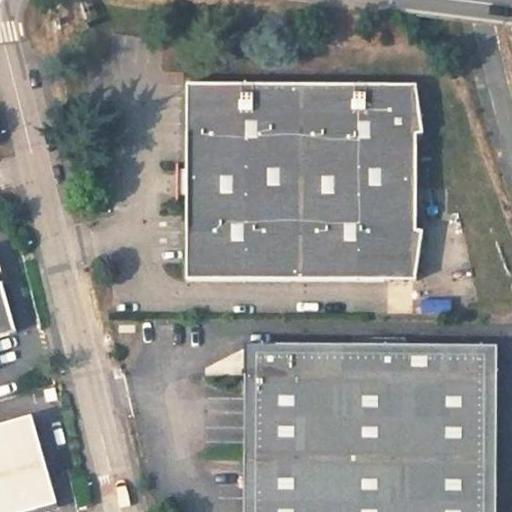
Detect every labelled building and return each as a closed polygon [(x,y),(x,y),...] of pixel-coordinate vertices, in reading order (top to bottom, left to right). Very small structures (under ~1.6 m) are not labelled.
[(418,86),(187,87),(188,173),(178,173),(178,196),(188,196),(188,282),(419,281),(419,276),(425,233),(418,231),(418,136),(425,135),(418,91),(418,86)] [(0,337),(15,332),(2,283),(0,283),(0,272),(1,273),(0,270),(0,337)] [(497,511),(498,345),(245,345),(245,395),(265,395),(265,444),(245,445),(244,511),(497,511)] [(265,395),(245,395),(245,445),(265,444),(265,395)] [(31,418),(0,426),(0,511),(28,511),(57,504),(31,418)]
